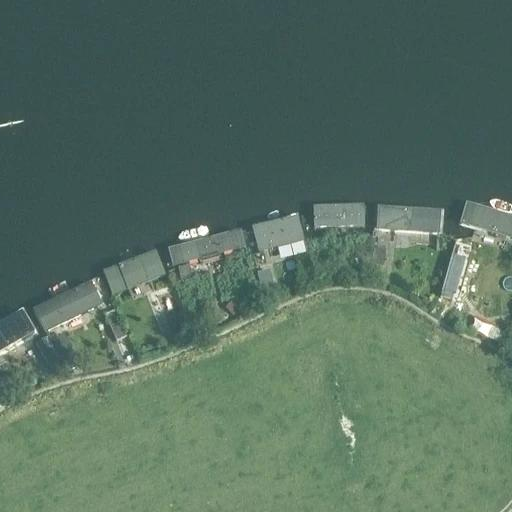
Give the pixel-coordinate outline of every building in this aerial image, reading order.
[(366,228),(366,205),(313,206),(313,229),(366,228)] [(511,242),(511,217),(467,205),(460,228),(511,242)] [(438,237),(440,210),(376,206),(375,233),(438,237)] [(307,242),(300,214),(252,227),(259,254),(307,242)] [(244,248),(239,229),(166,248),(171,266),(244,248)] [(166,276),(156,249),(102,269),(112,296),(166,276)] [(264,266),(254,269),(260,286),(270,283),(264,266)] [(103,306),(91,280),(31,308),(43,334),(103,306)] [(0,356),(35,336),(21,312),(0,324),(0,356)]
